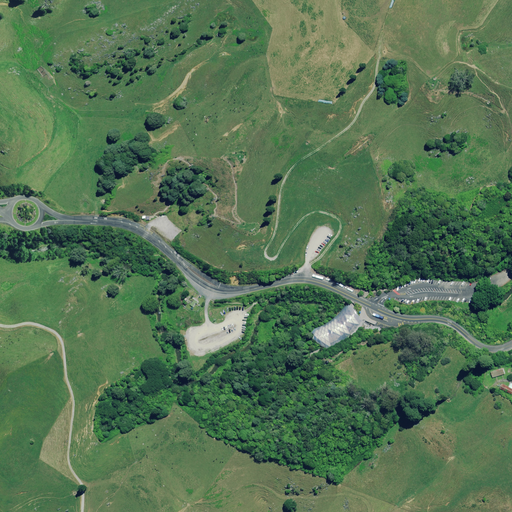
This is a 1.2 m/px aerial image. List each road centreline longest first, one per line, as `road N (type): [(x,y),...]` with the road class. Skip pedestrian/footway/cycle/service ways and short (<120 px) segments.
road 1 (tertiary): [(65,220),(141,229),(214,290),(304,279),(404,319),(451,322),(483,346),(511,344)]
road 2 (track): [(306,263),(337,235),(338,221),(306,214),(267,257),(280,190),(298,162),(354,119),(375,83),(381,34)]
road 3 (track): [(0,325),(29,322),(59,337),(72,400),(67,456),(81,485),(81,511)]
